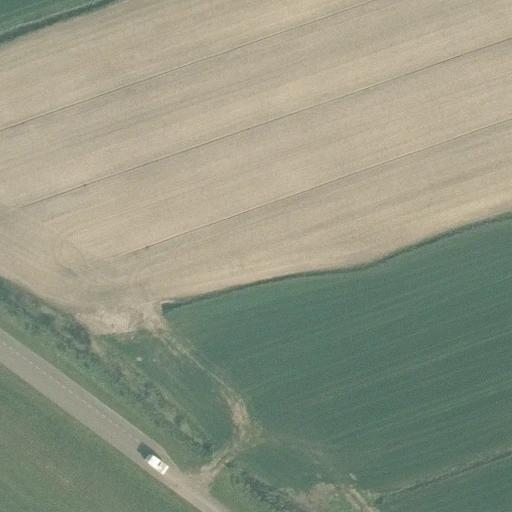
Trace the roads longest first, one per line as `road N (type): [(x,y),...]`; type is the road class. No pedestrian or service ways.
road 1 (track): [(0,239),(75,283),(121,290),(143,304),(227,447),(195,495)]
road 2 (tertiary): [(217,511),(0,354)]
